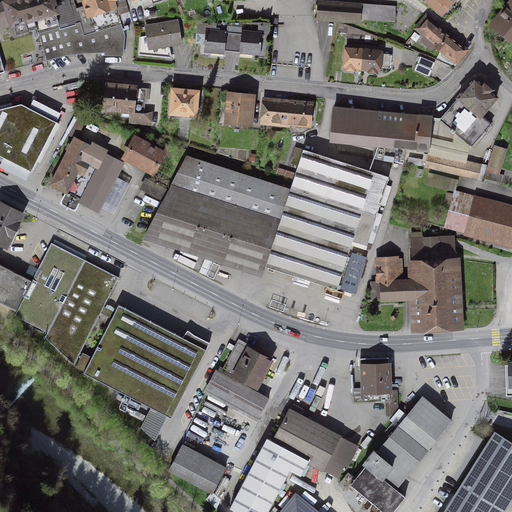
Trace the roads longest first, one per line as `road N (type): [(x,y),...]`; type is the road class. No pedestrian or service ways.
road 1 (primary): [(0,183),(290,329),(380,344),(506,336)]
road 2 (residential): [(511,86),(475,65),(420,98),(106,72),(0,92)]
